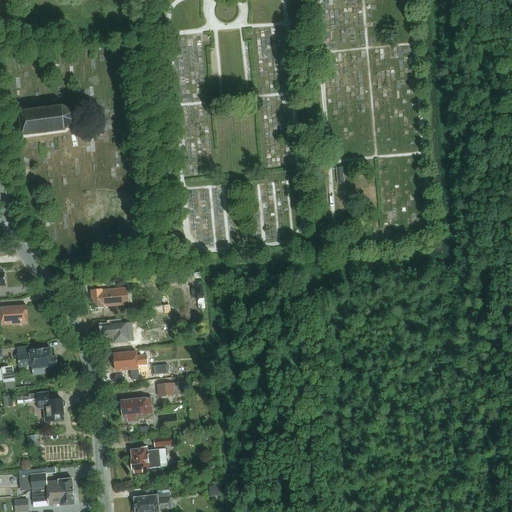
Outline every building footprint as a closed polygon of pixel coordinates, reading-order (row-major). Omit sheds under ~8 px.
[(66,131),(75,122),(74,113),(64,106),(19,112),(20,124),(22,137),(66,131)] [(335,168),(337,184),(344,183),(342,167),(335,168)] [(104,307),(129,305),(128,289),(102,291),(102,290),(91,291),(92,309),(104,308),(104,307)] [(1,326),(27,324),(27,316),(27,306),(0,308),(1,326)] [(114,344),(137,342),(137,338),(134,338),(132,323),(112,325),(112,328),(104,329),(105,336),(109,335),(109,339),(113,338),(114,344)] [(39,369),(58,367),(56,357),(52,358),(51,349),(29,352),(30,354),(17,355),(19,368),(31,366),(33,376),(40,375),(39,369)] [(138,366),(148,365),(147,356),(137,357),(137,352),(114,355),(116,372),(131,370),(138,369),(138,366)] [(3,384),(15,382),(13,366),(1,368),(3,384)] [(167,366),(153,367),(154,376),(168,375),(167,366)] [(139,380),(138,369),(131,370),(132,380),(139,380)] [(173,383),(157,385),(158,398),(175,396),(173,383)] [(63,402),(62,402),(62,400),(49,401),(49,393),(29,395),(29,401),(37,400),(38,409),(44,409),(44,414),(45,414),(46,421),(64,419),(63,408),(64,408),(65,408),(65,407),(66,406),(66,405),(66,404),(65,403),(64,402),(63,402)] [(148,415),(153,415),(151,399),(146,399),(121,402),(123,419),(127,419),(128,423),(136,422),(135,418),(148,417),(148,415)] [(154,439),(155,448),(175,446),(174,437),(154,439)] [(142,470),(150,469),(150,468),(167,467),(166,449),(148,451),(148,448),(141,449),(131,450),(132,460),(131,460),(132,462),(130,463),(131,469),(132,469),(133,471),(134,471),(134,474),(143,473),(142,470)] [(31,469),(30,461),(22,461),(23,470),(31,469)] [(74,495),(74,492),(72,479),(59,481),(59,482),(47,483),(46,474),(44,474),(31,476),(32,491),(42,490),(42,489),(45,489),(46,495),(60,494),(60,495),(64,495),(64,496),(74,495)] [(218,486),(210,487),(211,498),(219,497),(218,486)] [(75,505),(74,495),(64,496),(64,495),(60,495),(60,494),(46,495),(45,489),(42,489),(42,490),(32,491),(33,503),(35,503),(36,507),(42,506),(42,502),(48,502),(49,506),(50,505),(51,506),(54,506),(54,505),(61,504),(61,507),(75,505)] [(158,500),(158,496),(134,498),(135,511),(159,511),(159,510),(171,508),(170,499),(158,500)] [(28,511),(28,499),(15,500),(16,511),(28,511)]
